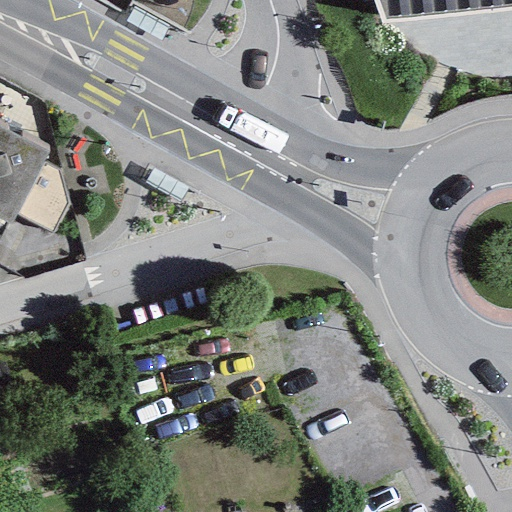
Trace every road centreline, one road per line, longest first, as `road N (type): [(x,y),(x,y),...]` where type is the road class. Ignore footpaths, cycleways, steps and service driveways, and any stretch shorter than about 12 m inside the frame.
road 1 (tertiary): [(344,200),(0,19)]
road 2 (residential): [(0,306),(344,200)]
road 3 (residential): [(344,200),(273,0)]
road 4 (secondary): [(416,229),(425,300),(476,349),(511,358)]
road 5 (secondary): [(511,145),(450,171),(416,229)]
